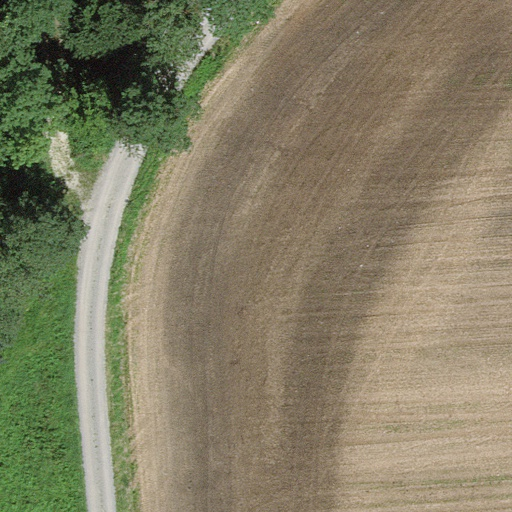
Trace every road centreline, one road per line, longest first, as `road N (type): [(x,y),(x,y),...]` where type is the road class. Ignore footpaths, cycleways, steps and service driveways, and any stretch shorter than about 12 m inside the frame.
road 1 (track): [(106,511),(92,350),(101,243),(140,125),(231,0)]
road 2 (track): [(55,0),(60,149),(101,243)]
